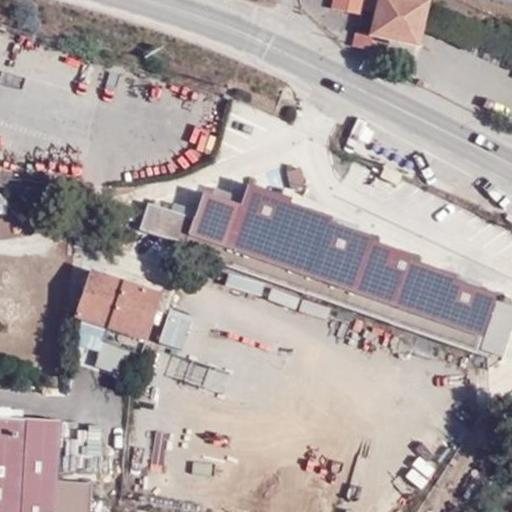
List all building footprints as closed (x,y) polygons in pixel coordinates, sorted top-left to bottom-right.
[(358,0),(329,0),(328,11),(356,15),(358,0)] [(375,0),(367,35),(412,45),(420,2),(405,0),(375,0)] [(367,35),(354,34),(350,50),(364,53),(367,35)] [(240,204),(207,193),(194,233),(482,330),(492,303),(455,290),(459,280),(415,265),(418,259),(377,245),(379,239),(338,225),(342,215),(300,201),(302,196),(249,178),(240,204)] [(138,232),(181,245),(190,220),(146,207),(138,232)] [(154,293),(155,292),(87,268),(71,313),(102,324),(97,340),(132,352),(144,321),(154,293)] [(268,289),(266,298),(293,305),(295,295),(268,289)] [(163,295),(155,292),(154,293),(144,321),(153,323),(163,295)] [(182,347),(188,314),(162,310),(157,343),(182,347)] [(0,511),(14,511),(16,418),(0,418),(0,511)] [(53,420),(16,418),(14,511),(82,511),(84,469),(51,468),(53,420)]
